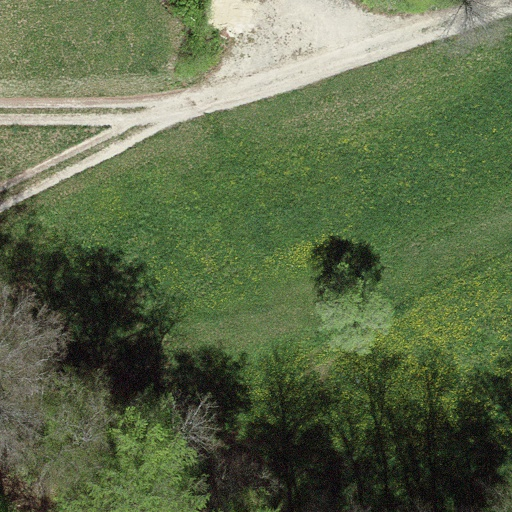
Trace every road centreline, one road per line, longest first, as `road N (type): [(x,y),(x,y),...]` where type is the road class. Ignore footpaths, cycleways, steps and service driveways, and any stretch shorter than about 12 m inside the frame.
road 1 (track): [(0,198),(200,113),(511,12)]
road 2 (track): [(200,113),(0,120)]
